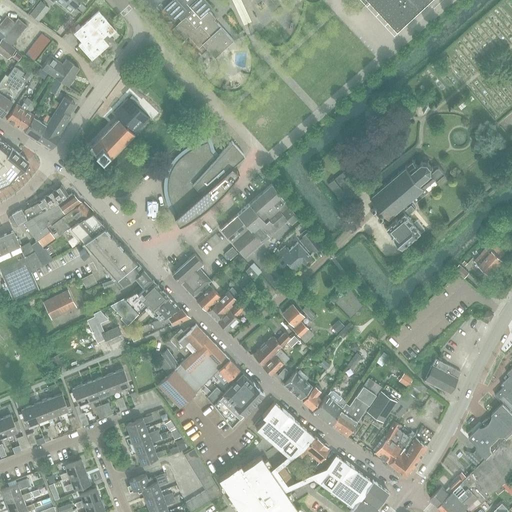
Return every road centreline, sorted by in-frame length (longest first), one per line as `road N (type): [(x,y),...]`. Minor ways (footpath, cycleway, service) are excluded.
road 1 (residential): [(408,492),(275,389),(150,261)]
road 2 (unclassified): [(261,163),(390,49),(343,3)]
road 3 (tertiary): [(408,492),(511,310)]
road 4 (residential): [(54,161),(141,29),(116,0)]
road 5 (residential): [(128,511),(92,436),(0,468)]
road 6 (residential): [(150,261),(261,163)]
road 7 (residential): [(150,261),(54,161)]
